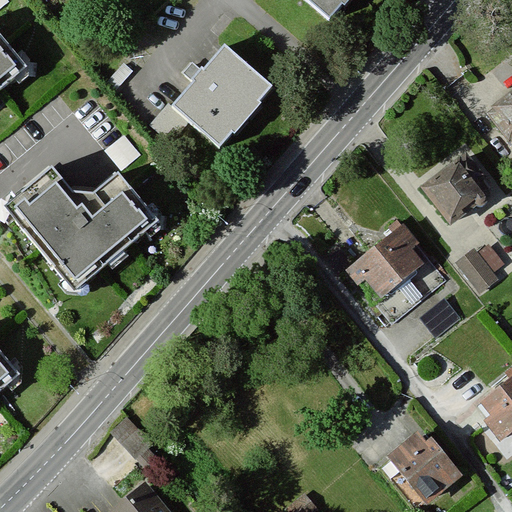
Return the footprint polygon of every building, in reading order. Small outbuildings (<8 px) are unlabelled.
[(308,0),(327,17),(340,0),(308,0)] [(0,84),(23,66),(0,37),(0,84)] [(216,41),(166,98),(214,142),(265,81),(216,41)] [(511,87),(494,101),(511,126),(511,87)] [(463,150),(418,183),(449,225),(494,191),(463,150)] [(0,203),(0,208),(70,293),(155,224),(112,171),(88,194),(68,191),(46,165),(0,203)] [(365,260),(348,274),(358,285),(363,281),(376,299),(422,263),(409,247),(415,242),(404,227),(386,242),(365,260)] [(422,263),(376,299),(397,325),(449,284),(415,242),(409,247),(422,263)] [(494,277),(472,248),(455,261),(477,290),(494,277)] [(460,320),(443,299),(419,318),(436,338),(460,320)] [(0,386),(14,376),(0,358),(0,386)] [(511,377),(480,403),(490,415),(481,422),(499,443),(511,432),(511,377)] [(463,476),(423,427),(380,462),(420,511),(463,476)] [(170,511),(146,480),(105,511),(170,511)]
